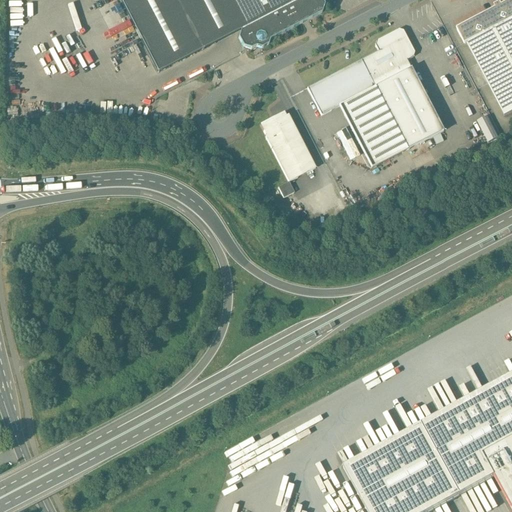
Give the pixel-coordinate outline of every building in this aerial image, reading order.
[(246,28),(231,0),(119,0),(158,73),(241,31),(246,28)] [(231,0),(246,28),(241,31),(238,39),(243,48),(251,50),(256,48),(262,49),(269,46),(270,40),(322,14),(325,6),(321,0),(231,0)] [(496,10),(457,30),(465,45),(467,43),(476,38),(511,19),(511,0),(502,5),(500,3),(494,6),(496,10)] [(511,19),(476,38),(511,105),(511,19)] [(375,47),(378,53),(397,43),(406,61),(413,58),(414,54),(403,32),(398,31),(377,42),(375,47)] [(511,111),(511,105),(476,38),(467,43),(504,116),(511,111)] [(378,53),(307,89),(321,117),(338,108),(371,169),(407,151),(375,88),(411,70),(406,61),(397,43),(378,53)] [(443,132),(411,70),(375,88),(407,151),(443,132)] [(284,114),(260,126),(266,137),(265,137),(289,183),(315,169),(288,117),(286,117),(284,114)] [(479,120),(488,142),(499,137),(489,116),(479,120)] [(294,194),(289,183),(278,188),(283,199),(294,194)] [(511,376),(342,468),(365,511),(430,511),(493,478),(498,475),(511,467),(511,376)] [(511,467),(498,475),(511,502),(511,467)] [(511,502),(498,475),(493,478),(511,511),(511,502)]
